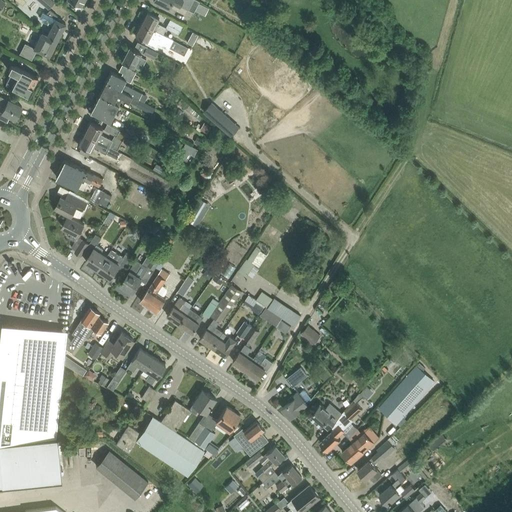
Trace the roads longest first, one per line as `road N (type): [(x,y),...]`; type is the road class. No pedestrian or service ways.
road 1 (tertiary): [(353,511),(268,414),(35,250)]
road 2 (residential): [(49,165),(135,0)]
road 3 (primary): [(37,161),(122,0)]
road 4 (primary): [(109,0),(28,156)]
road 5 (residential): [(96,0),(20,150)]
